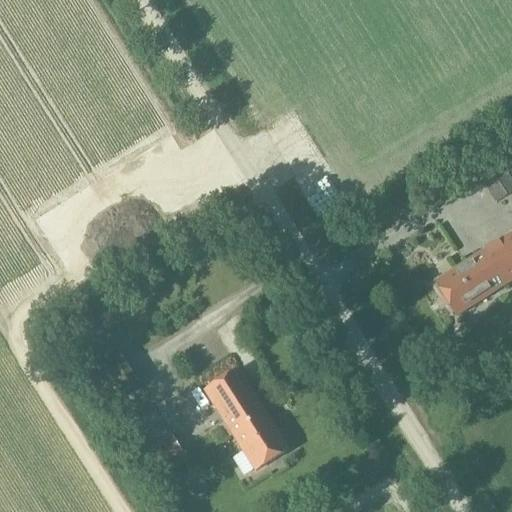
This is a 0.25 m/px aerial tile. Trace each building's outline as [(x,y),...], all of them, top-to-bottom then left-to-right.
[(494,205),(511,192),(511,181),(496,158),(474,173),(494,205)] [(511,234),(434,284),(455,318),(511,281),(511,234)] [(100,413),(139,388),(115,350),(111,353),(77,376),(100,413)] [(162,354),(138,366),(141,373),(152,367),(160,383),(173,376),(162,354)] [(204,393),(254,473),(288,452),(238,372),(204,393)] [(152,471),(181,453),(171,438),(142,456),(152,471)]
